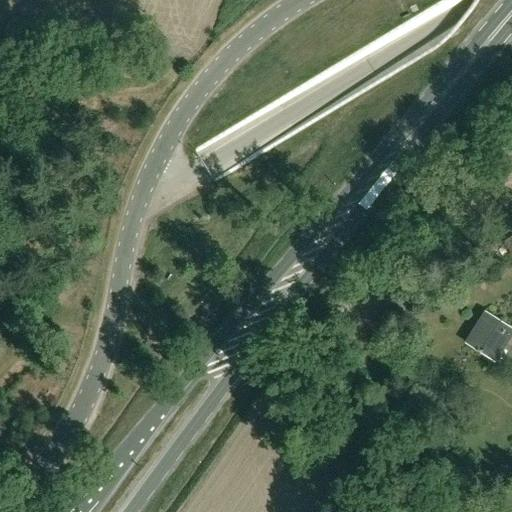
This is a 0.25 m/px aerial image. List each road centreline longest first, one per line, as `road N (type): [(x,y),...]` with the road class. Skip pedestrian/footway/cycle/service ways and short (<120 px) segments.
road 1 (primary): [(391,159),(312,236),(76,511)]
road 2 (primary): [(128,511),(391,159)]
road 3 (unclassified): [(9,511),(69,437),(91,394),(153,165)]
road 4 (unclassified): [(153,165),(174,174),(205,167),(480,0)]
road 5 (unclassified): [(153,165),(213,73),(298,0)]
road 6 (primary): [(391,159),(511,15)]
